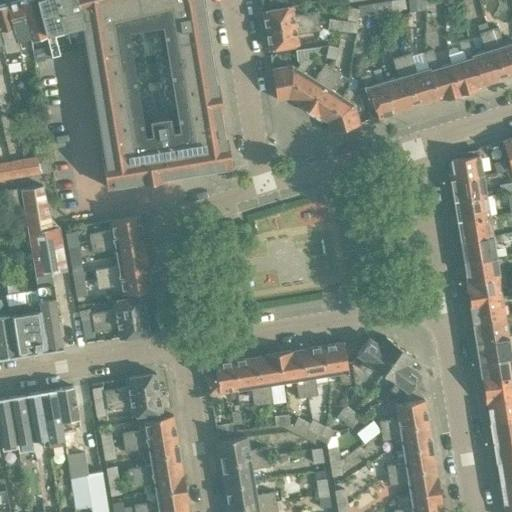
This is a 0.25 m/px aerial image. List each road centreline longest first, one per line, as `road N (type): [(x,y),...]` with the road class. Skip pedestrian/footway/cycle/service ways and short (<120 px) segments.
road 1 (residential): [(442,305),(181,346)]
road 2 (residential): [(181,346),(166,223),(264,186)]
road 3 (residential): [(478,511),(442,305)]
road 4 (residential): [(264,186),(231,0)]
road 5 (residential): [(0,376),(181,346)]
road 6 (residential): [(207,511),(181,346)]
road 7 (residential): [(414,143),(442,305)]
road 8 (residential): [(264,186),(414,143)]
